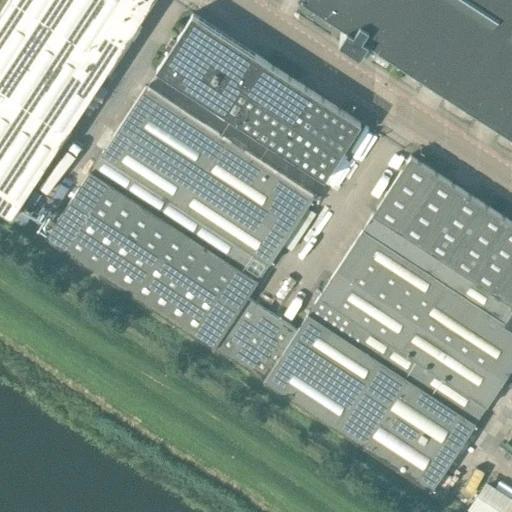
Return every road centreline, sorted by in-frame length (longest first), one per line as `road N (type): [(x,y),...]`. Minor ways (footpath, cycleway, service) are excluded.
road 1 (track): [(0,279),(352,511)]
road 2 (tertiary): [(511,183),(230,0)]
